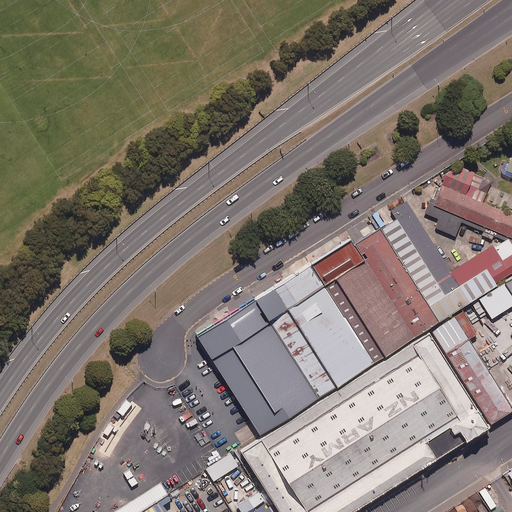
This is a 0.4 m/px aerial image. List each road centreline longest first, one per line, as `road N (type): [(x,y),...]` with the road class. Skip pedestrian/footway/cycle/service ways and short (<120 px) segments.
road 1 (motorway): [(434,60),(143,277),(67,358),(0,459)]
road 2 (residential): [(511,104),(185,314),(162,357)]
road 3 (motorway): [(0,393),(107,263),(235,160)]
road 4 (motorway): [(235,160),(473,0)]
road 5 (motorway): [(235,160),(441,0)]
road 6 (residential): [(404,511),(511,444)]
